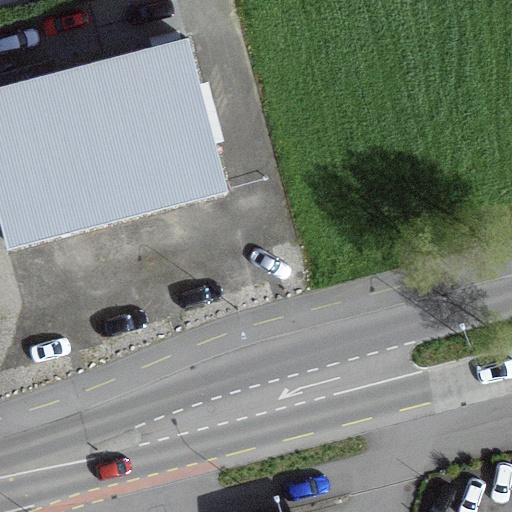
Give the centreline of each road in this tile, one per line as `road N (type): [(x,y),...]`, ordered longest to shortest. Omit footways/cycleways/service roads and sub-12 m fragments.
road 1 (primary): [(350,377),(102,446)]
road 2 (primary): [(511,298),(416,323),(350,377)]
road 3 (primary): [(350,377),(433,388),(511,369)]
